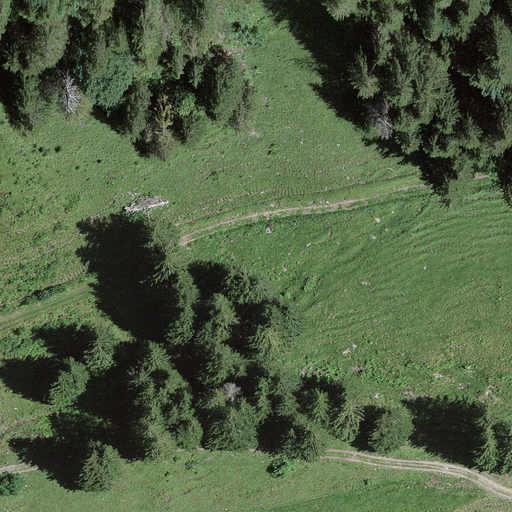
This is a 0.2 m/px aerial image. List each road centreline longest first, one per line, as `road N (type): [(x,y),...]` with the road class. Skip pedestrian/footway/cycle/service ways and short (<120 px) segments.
road 1 (track): [(0,324),(217,226),(511,177)]
road 2 (track): [(511,490),(449,468),(265,443),(146,446),(0,471)]
